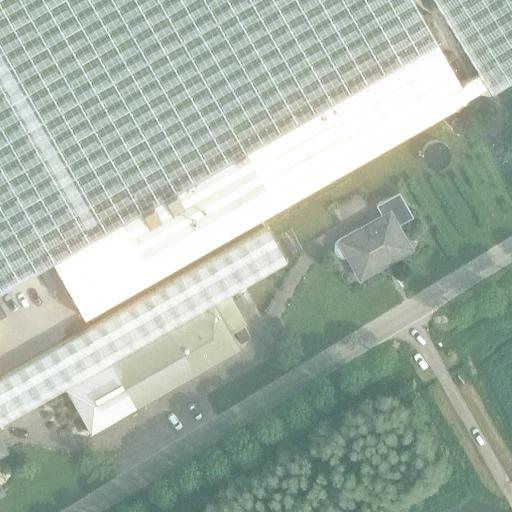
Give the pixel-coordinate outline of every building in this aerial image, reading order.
[(511,0),(0,0),(0,289),(38,268),(52,260),(58,257),(436,41),(412,0),(436,0),(479,70),(459,82),(468,97),(489,85),(493,93),(511,82),(511,0)] [(58,257),(52,260),(65,283),(84,317),(468,98),(468,97),(459,82),(436,42),(58,257)] [(397,224),(412,216),(398,191),(375,204),(382,218),(358,232),(356,228),(337,239),(337,240),(333,244),(333,250),(336,255),(341,257),(346,256),(359,278),(410,249),(397,224)] [(0,423),(64,388),(90,432),(239,348),(212,302),(256,277),(285,261),(266,226),(0,377),(0,423)] [(52,260),(38,268),(51,291),(65,283),(52,260)] [(240,342),(249,337),(243,326),(234,331),(240,342)]
